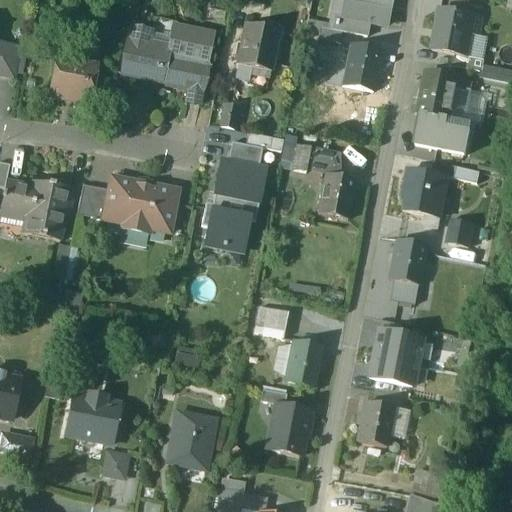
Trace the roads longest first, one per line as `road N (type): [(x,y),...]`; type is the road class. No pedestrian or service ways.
road 1 (residential): [(314,511),(415,0)]
road 2 (residential): [(0,135),(168,156)]
